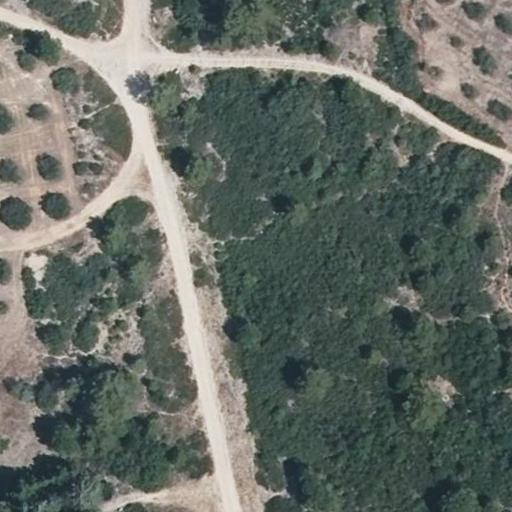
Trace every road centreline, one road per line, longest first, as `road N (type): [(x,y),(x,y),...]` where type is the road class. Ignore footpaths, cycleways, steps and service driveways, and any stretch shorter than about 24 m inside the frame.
road 1 (track): [(511,159),(296,58),(130,61),(0,12)]
road 2 (track): [(132,0),(130,61),(236,511)]
road 3 (track): [(0,245),(40,240),(78,223),(118,182),(145,123)]
